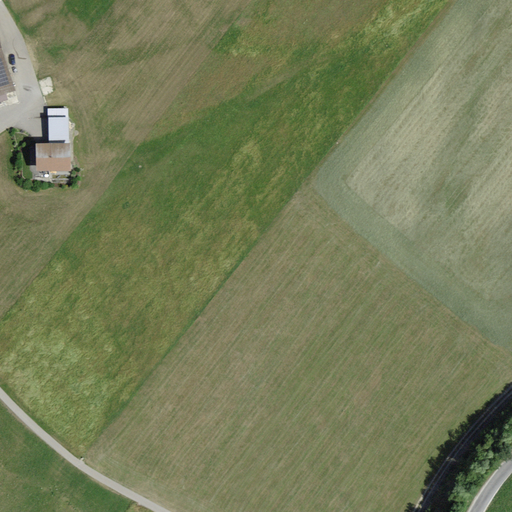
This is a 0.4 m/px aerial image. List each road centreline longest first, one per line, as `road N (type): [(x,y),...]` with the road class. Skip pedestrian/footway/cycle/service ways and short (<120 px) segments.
road 1 (track): [(0,389),(31,426),(160,511)]
road 2 (track): [(417,511),(491,398),(511,382)]
road 3 (track): [(0,124),(28,100),(0,12)]
